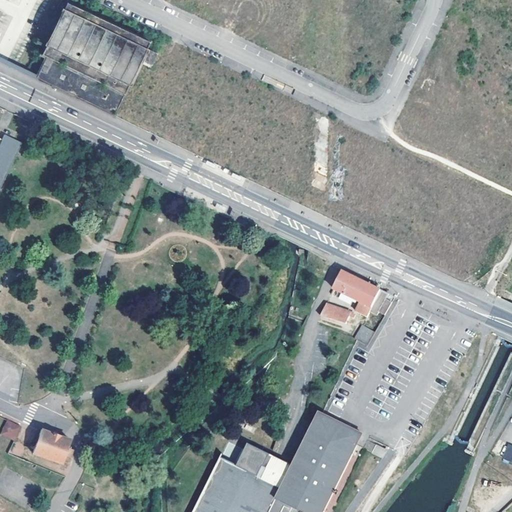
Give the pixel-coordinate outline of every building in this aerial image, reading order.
[(121,118),(152,52),(145,49),(148,42),(65,2),(39,55),(44,58),(35,77),(121,118)] [(406,234),(438,162),(184,49),(163,96),(161,118),(173,129),(193,131),(182,134),(181,138),(207,133),(202,143),(208,149),(212,163),(213,148),(249,140),(245,135),(229,134),(250,129),(248,121),(299,109),(351,132),(340,135),(359,153),(351,161),(363,162),(371,170),(365,176),(384,177),(395,182),(397,193),(403,191),(400,231),(406,234)] [(0,187),(22,142),(4,133),(1,138),(0,137),(0,187)] [(385,299),(388,294),(377,288),(361,281),(348,274),(342,271),(331,294),(336,297),(338,292),(360,302),(356,312),(367,317),(371,309),(373,309),(372,310),(374,311),(373,313),(377,315),(378,312),(385,316),(392,302),(385,299)] [(349,313),(326,305),(321,316),(345,324),(349,313)] [(370,341),(375,333),(363,326),(357,335),(370,341)] [(324,511),(361,433),(319,411),(294,465),(277,499),(301,511),(324,511)] [(0,434),(14,441),(21,426),(7,419),(0,433),(0,434)] [(66,448),(69,439),(41,429),(33,453),(61,463),(64,455),(68,456),(71,449),(66,448)] [(9,452),(20,457),(25,446),(14,441),(9,452)] [(301,511),(277,499),(294,465),(248,443),(238,464),(221,456),(193,511),(301,511)] [(385,450),(376,445),(372,453),(381,457),(385,450)]
